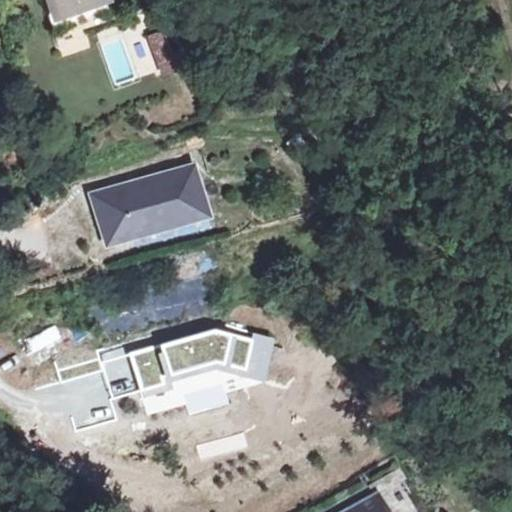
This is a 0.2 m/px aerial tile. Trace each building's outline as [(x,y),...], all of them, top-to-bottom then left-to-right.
[(42,0),(53,30),(105,11),(101,0),(42,0)] [(180,40),(198,32),(189,14),(172,21),(180,40)] [(158,75),(176,68),(162,29),(144,35),(158,75)] [(300,161),(311,150),(297,134),(285,145),(300,161)] [(311,150),(300,161),(318,180),(331,167),(313,148),(311,150)] [(90,194),(101,230),(105,229),(110,244),(129,238),(128,233),(205,210),(192,165),(90,194)] [(105,229),(101,230),(105,245),(110,244),(105,229)] [(80,507),(89,498),(79,490),(71,499),(80,507)] [(342,511),(384,511),(375,494),(342,511)]
